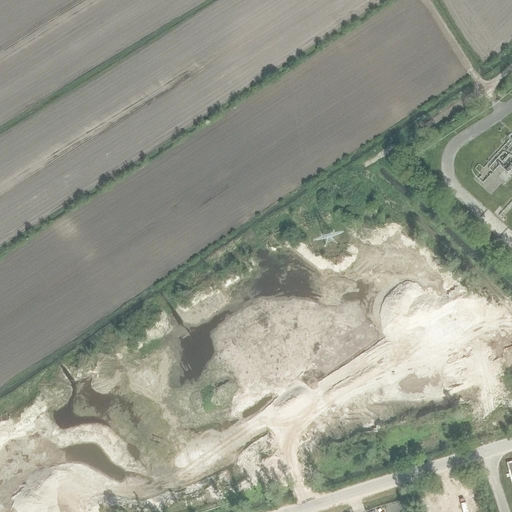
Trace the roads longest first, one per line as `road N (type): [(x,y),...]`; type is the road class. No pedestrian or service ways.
road 1 (unclassified): [(288,511),(490,446)]
road 2 (track): [(381,154),(511,67)]
